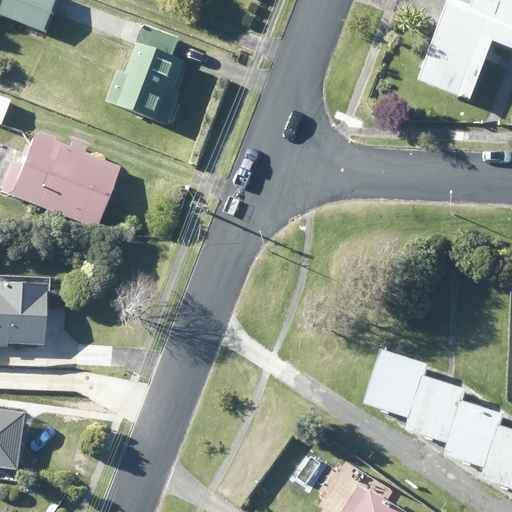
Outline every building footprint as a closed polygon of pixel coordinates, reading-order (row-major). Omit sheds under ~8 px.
[(57,0),(9,0),(3,18),(45,34),(57,0)] [(511,0),(473,0),(469,11),(447,4),(439,27),(417,84),(468,102),(484,58),(489,44),(511,52),(511,0)] [(171,59),(178,43),(179,40),(133,22),(126,41),(136,46),(124,76),(118,73),(106,104),(167,128),(180,96),(171,93),(183,63),(171,59)] [(0,186),(0,193),(94,230),(117,169),(80,155),(82,149),(68,144),(66,150),(50,144),(52,139),(35,133),(34,137),(30,135),(23,152),(19,165),(9,161),(0,186)] [(41,289),(0,287),(0,348),(2,348),(2,346),(39,347),(41,289)] [(422,369),(424,362),(377,348),(362,402),(370,404),(407,415),(403,429),(444,442),(441,453),(483,465),(479,478),(511,487),(511,430),(496,426),(500,412),(459,400),(463,387),(421,375),(422,369)] [(18,415),(0,413),(0,470),(12,471),(18,415)] [(406,511),(367,488),(365,490),(356,485),(339,511),(406,511)]
